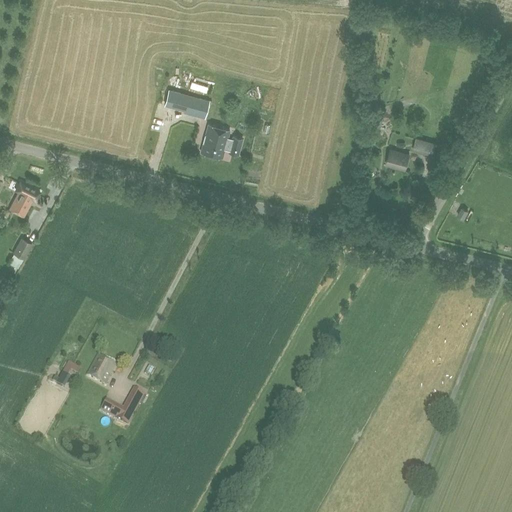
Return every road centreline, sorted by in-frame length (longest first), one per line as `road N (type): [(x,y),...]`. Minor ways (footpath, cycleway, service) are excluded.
road 1 (tertiary): [(415,246),(0,139)]
road 2 (unclassified): [(415,246),(511,84)]
